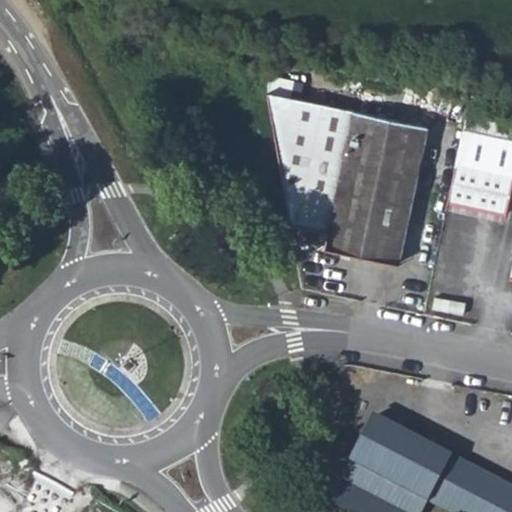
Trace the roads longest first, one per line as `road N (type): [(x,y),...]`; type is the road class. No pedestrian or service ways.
road 1 (residential): [(511,364),(349,332),(208,338)]
road 2 (tertiary): [(0,14),(55,104),(91,190),(109,275)]
road 3 (tertiary): [(29,355),(34,398),(77,447),(120,457),(163,447)]
road 4 (tertiary): [(163,447),(205,401),(208,338)]
road 5 (tertiary): [(208,338),(170,289),(109,275)]
road 6 (tertiary): [(109,275),(55,301),(29,355)]
